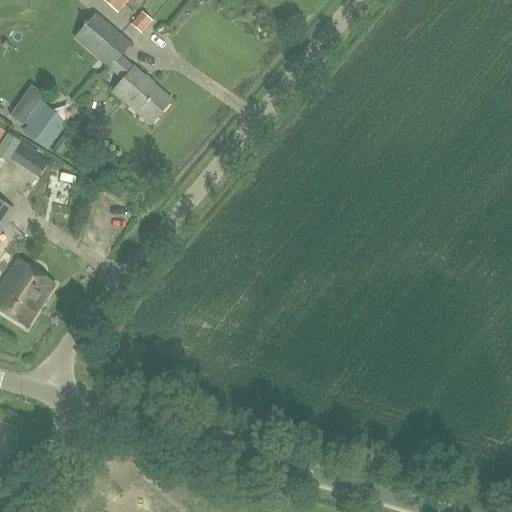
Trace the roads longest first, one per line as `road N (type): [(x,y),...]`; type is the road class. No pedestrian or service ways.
road 1 (unclassified): [(48,393),(71,344),(347,0)]
road 2 (unclassified): [(437,511),(80,406)]
road 3 (unclassified): [(0,496),(57,447),(80,406)]
